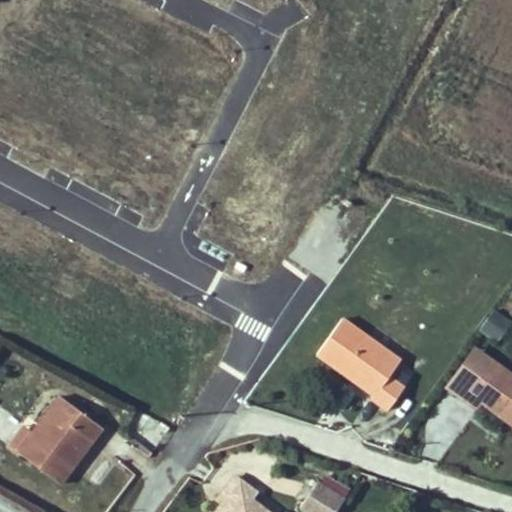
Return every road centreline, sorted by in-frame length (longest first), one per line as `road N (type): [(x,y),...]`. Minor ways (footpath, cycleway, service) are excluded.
road 1 (residential): [(214,427),(292,316),(121,223)]
road 2 (residential): [(214,427),(258,421),(511,505)]
road 3 (residential): [(217,38),(121,223)]
road 4 (residential): [(121,223),(0,157)]
